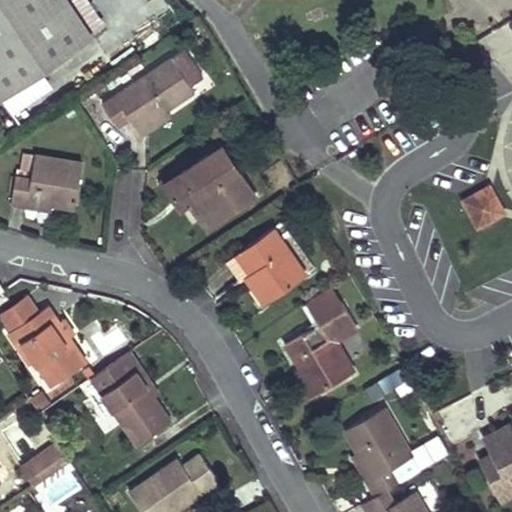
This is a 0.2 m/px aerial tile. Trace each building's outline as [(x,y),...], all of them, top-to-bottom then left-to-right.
[(77,0),(0,0),(0,89),(3,94),(98,30),(77,0)] [(174,58),(105,104),(120,126),(132,118),(140,130),(169,110),(196,91),(174,58)] [(169,110),(140,130),(144,135),(173,115),(169,110)] [(225,144),(167,182),(182,205),(191,200),(203,219),(236,198),(241,206),(257,195),(225,144)] [(16,176),(12,203),(30,205),(31,199),(53,203),(77,206),(84,160),(36,154),(33,179),(16,176)] [(491,185),(465,199),(480,225),(505,210),(491,185)] [(236,198),(203,219),(208,227),(241,206),(236,198)] [(31,199),(30,205),(52,208),(53,203),(31,199)] [(275,226),(239,252),(272,299),(308,273),(275,226)] [(239,252),(228,259),(242,279),(248,275),(266,303),(272,299),(239,252)] [(322,324),(289,344),(304,368),(297,372),(303,381),(309,378),(318,393),(352,373),(332,339),(357,323),(334,284),(309,302),(322,324)] [(49,305),(14,328),(35,358),(52,384),(87,360),(71,336),(60,321),(49,305)] [(65,317),(60,321),(71,336),(76,332),(65,317)] [(361,329),(357,323),(332,339),(352,373),(358,369),(342,341),(361,329)] [(14,328),(9,332),(29,362),(35,358),(14,328)] [(130,349),(91,377),(137,443),(171,419),(154,394),(137,369),(142,365),(130,349)] [(142,365),(137,369),(154,394),(159,391),(142,365)] [(318,393),(309,378),(303,381),(312,397),(318,393)] [(387,406),(348,429),(360,449),(375,476),(369,480),(377,495),(388,488),(402,480),(394,467),(415,454),(387,406)] [(480,461),(500,498),(511,492),(511,477),(509,471),(511,469),(511,423),(491,434),(488,444),(493,455),(480,461)] [(61,443),(23,469),(34,486),(73,460),(61,443)] [(360,449),(353,454),(369,480),(375,476),(360,449)] [(180,457),(131,492),(144,511),(170,511),(178,507),(219,479),(201,453),(185,465),(180,457)] [(377,495),(364,502),(369,511),(430,511),(417,489),(396,500),(388,488),(377,495)]
